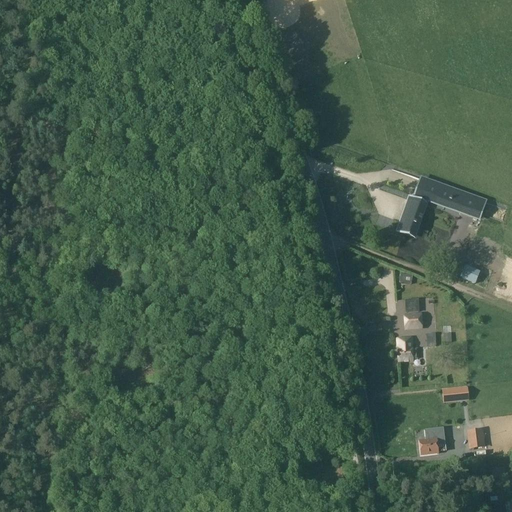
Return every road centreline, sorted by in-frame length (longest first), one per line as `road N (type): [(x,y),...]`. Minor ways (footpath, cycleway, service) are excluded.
road 1 (tertiary): [(377,511),(352,347),(310,185),(238,0)]
road 2 (track): [(66,124),(50,511)]
road 3 (track): [(324,237),(511,311)]
